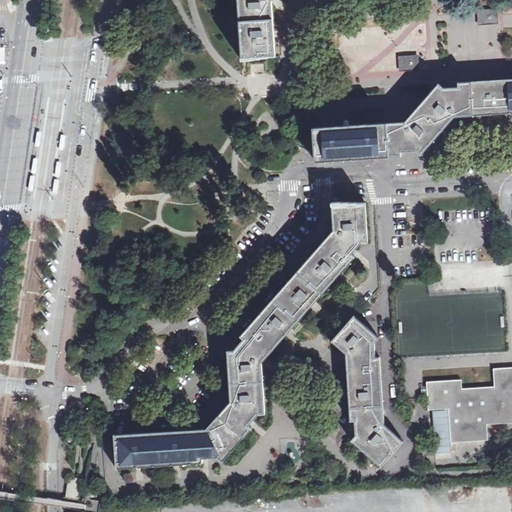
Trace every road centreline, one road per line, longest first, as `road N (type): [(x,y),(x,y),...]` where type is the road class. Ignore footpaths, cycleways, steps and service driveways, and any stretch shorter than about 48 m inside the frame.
road 1 (residential): [(386,166),(293,175),(290,205),(274,233),(126,397),(45,389)]
road 2 (residential): [(45,389),(104,0)]
road 3 (secondary): [(0,229),(35,0)]
road 4 (residential): [(385,333),(383,190)]
road 5 (residential): [(383,190),(511,178)]
road 6 (residential): [(511,143),(438,148),(386,166)]
road 7 (residential): [(55,511),(45,389)]
